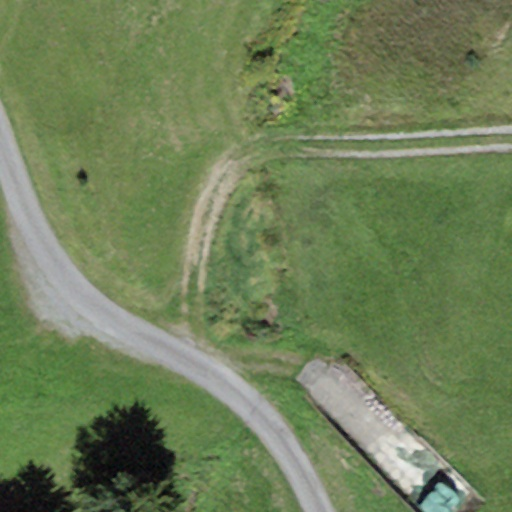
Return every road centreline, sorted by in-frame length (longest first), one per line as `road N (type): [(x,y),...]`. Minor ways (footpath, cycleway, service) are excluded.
road 1 (unclassified): [(0,142),(54,261),(113,314),(253,406),(318,511)]
road 2 (track): [(194,366),(189,283),(213,190),(231,165),(256,149),(511,142)]
